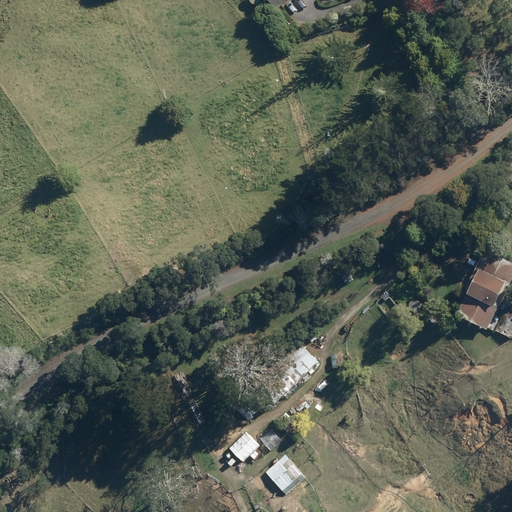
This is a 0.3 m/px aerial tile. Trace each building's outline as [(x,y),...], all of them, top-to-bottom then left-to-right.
[(272,0),(282,12),(296,0),(272,0)] [(511,266),(483,256),(459,322),(488,333),(506,284),(511,285),(511,266)] [(312,345),(305,337),(288,353),(309,376),(321,364),(308,349),(312,345)] [(247,430),(247,431),(227,449),(242,465),(262,446),(247,430)] [(306,477),(287,456),(265,475),(284,496),(306,477)]
